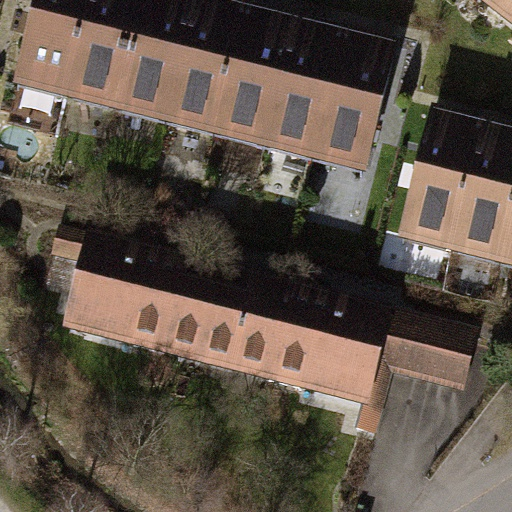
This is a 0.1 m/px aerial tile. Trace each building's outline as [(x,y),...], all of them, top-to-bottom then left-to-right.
[(91,0),(38,0),(12,105),(62,117),(91,0)] [(144,0),(91,0),(62,117),(112,130),(144,0)] [(194,12),(147,0),(144,0),(112,130),(162,142),(194,12)] [(511,0),(441,0),(511,56),(511,0)] [(244,24),(194,12),(162,142),(212,154),(244,24)] [(294,36),(244,24),(212,154),(262,167),(294,36)] [(344,49),(294,36),(262,167),(311,179),(344,49)] [(394,61),(344,49),(311,179),(361,191),(394,61)] [(478,144),(426,131),(395,258),(447,271),(478,144)] [(511,233),(511,152),(478,144),(447,271),(500,284),(511,233)] [(511,233),(500,284),(511,286),(511,233)] [(180,295),(187,266),(63,238),(56,268),(87,275),(72,343),(164,364),(180,295)] [(180,295),(164,364),(279,390),(301,290),(254,279),(247,310),(180,295)] [(301,290),(279,390),(381,413),(391,371),(473,390),(486,331),(301,290)]
